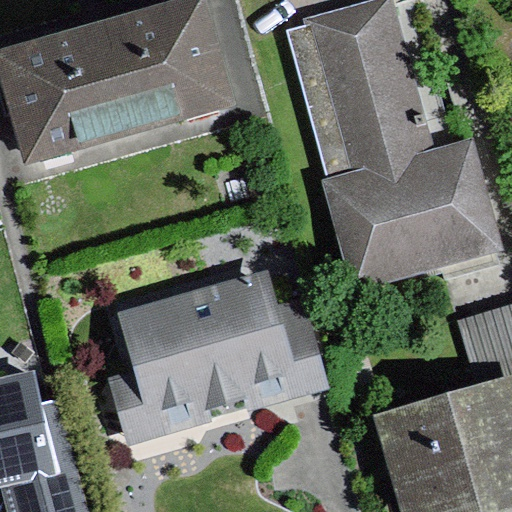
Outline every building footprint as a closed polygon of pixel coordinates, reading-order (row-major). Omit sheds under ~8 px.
[(198,6),(4,61),(30,157),(225,102),(198,6)] [(331,187),(358,284),(493,246),(467,149),(428,160),(386,6),(313,26),(355,180),(331,187)] [(300,305),(271,313),(263,284),(215,298),(213,292),(177,302),(179,308),(128,322),(152,409),(204,395),(207,406),(243,396),(239,385),(287,371),(282,351),(311,343),(300,305)] [(511,319),(462,334),(478,389),(511,379),(511,319)] [(0,482),(5,481),(13,511),(81,511),(53,404),(41,407),(35,377),(0,385),(0,482)] [(424,425),(394,434),(415,511),(442,511),(511,492),(511,396),(511,393),(423,420),(424,425)]
